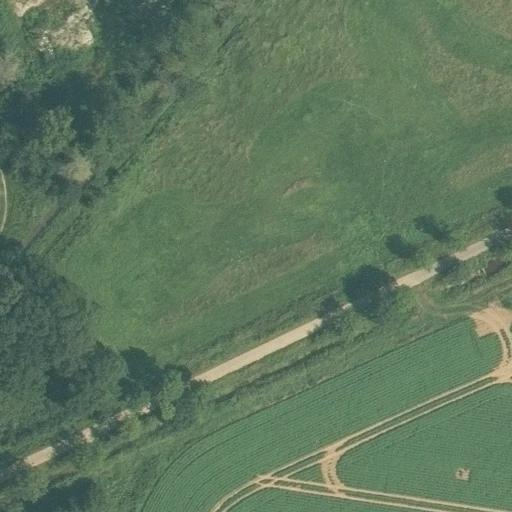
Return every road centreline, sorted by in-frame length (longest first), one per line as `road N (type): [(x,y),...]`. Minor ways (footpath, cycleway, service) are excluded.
road 1 (unclassified): [(0,479),(511,237)]
road 2 (track): [(248,0),(0,302)]
